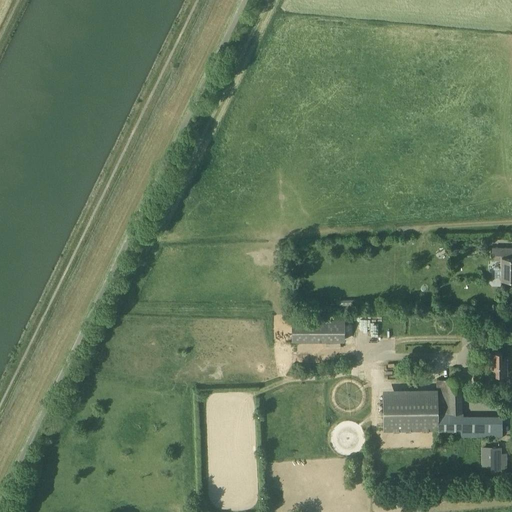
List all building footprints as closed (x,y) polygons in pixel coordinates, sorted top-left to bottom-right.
[(511,247),(492,247),(492,259),(501,260),(501,278),(511,278),(511,247)] [(353,300),(343,300),(343,309),(353,308),(353,300)] [(395,317),(395,348),(408,348),(408,345),(403,345),(403,324),(407,324),(406,317),(395,317)] [(291,319),(291,341),(343,341),(343,318),(291,319)] [(357,318),(356,331),(367,331),(367,318),(357,318)] [(501,352),(484,352),(484,367),(484,368),(495,368),(495,374),(507,374),(507,373),(507,358),(501,358),(501,352)] [(436,389),(437,429),(438,429),(438,437),(504,436),(504,417),(463,417),(463,413),(462,413),(462,379),(436,379),(436,389)] [(436,389),(382,390),(383,429),(437,429),(436,389)] [(495,462),(489,461),(488,477),(504,478),(505,470),(509,470),(509,458),(495,458),(495,462)]
